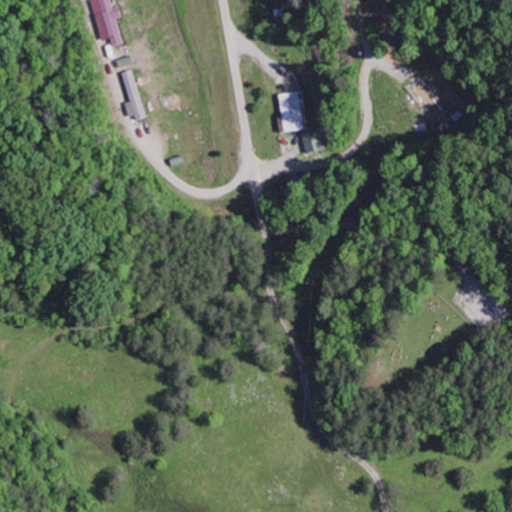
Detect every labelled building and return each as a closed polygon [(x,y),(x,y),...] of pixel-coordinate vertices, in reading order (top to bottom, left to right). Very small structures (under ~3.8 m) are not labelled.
[(122,19),(129,17),(126,6),(119,8),(116,0),(103,0),(107,13),(102,14),(110,48),(128,43),(122,19)] [(130,103),(134,120),(150,116),(138,70),(127,72),(134,101),(130,103)] [(453,120),(424,80),(413,88),(428,108),(424,111),(432,121),(438,116),(445,126),(453,120)] [(279,94),(286,132),(307,128),(300,90),(279,94)] [(322,131),(304,131),(304,151),(322,150),(322,131)]
